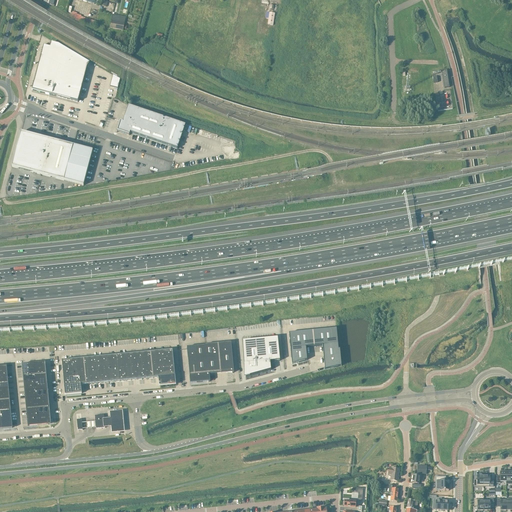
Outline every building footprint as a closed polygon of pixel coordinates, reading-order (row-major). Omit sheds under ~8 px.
[(123,29),(124,25),(125,17),(113,15),(111,21),(110,28),(123,31),(123,29)] [(43,47),(32,90),(78,102),(87,68),(89,64),(58,45),(51,43),(50,48),(43,47)] [(113,75),(110,87),(117,89),(120,77),(113,75)] [(177,149),(185,125),(128,106),(123,122),(120,121),(117,131),(129,136),(130,133),(177,149)] [(74,145),(25,132),(16,167),(87,187),(97,152),(74,145)] [(338,350),(336,329),(289,334),(292,365),(307,361),(306,353),(305,348),(322,346),(323,352),(325,370),(341,367),(339,350),(338,350)] [(270,362),(280,361),(277,338),(242,341),(246,377),(270,370),(270,362)] [(205,346),(187,348),(187,349),(188,357),(193,356),(194,375),(190,375),(190,383),(208,382),(210,382),(209,374),(232,372),(232,373),(234,373),(231,343),(205,345),(205,346)] [(174,369),(173,358),(172,351),(162,352),(156,352),(150,353),(145,353),(139,354),(134,354),(128,355),(123,355),(117,356),(111,357),(106,357),(100,358),(95,358),(89,359),(83,359),(78,360),(72,360),(62,361),(62,369),(63,374),(63,380),(65,395),(81,394),(80,385),(86,385),(92,384),(97,384),(103,383),(108,383),(114,382),(119,382),(125,381),(131,381),(136,380),(142,380),(147,379),(153,378),(158,378),(159,386),(176,385),(174,369)] [(48,397),(47,392),(47,386),(46,381),(46,375),(45,364),(39,364),(33,365),(28,365),(22,366),(23,377),(23,383),(24,388),(24,394),(25,399),(25,405),(26,410),(26,416),(28,427),(38,426),(51,425),(50,413),(49,408),(49,402),(48,397)] [(8,390),(8,384),(7,379),(6,367),(1,368),(0,367),(0,429),(2,429),(12,428),(12,423),(10,411),(10,406),(9,400),(9,395),(8,390)] [(105,428),(111,427),(111,432),(112,433),(124,432),(124,431),(122,411),(110,413),(110,419),(104,419),(105,428)] [(104,419),(103,415),(95,416),(95,422),(96,428),(96,429),(105,428),(104,428),(103,420),(104,419)] [(417,474),(426,474),(426,466),(417,466),(417,474)] [(399,470),(392,469),(392,470),(389,469),(388,475),(391,476),(390,481),(397,482),(399,470)] [(506,484),(506,473),(505,473),(505,472),(503,472),(503,473),(500,473),(500,476),(496,477),(496,483),(500,483),(500,482),(506,482),(506,484)] [(422,482),(422,481),(421,481),(422,477),(413,475),(412,483),(419,484),(419,481),(422,482)] [(483,487),(483,476),(482,476),(480,476),(477,476),(477,480),(473,480),(473,487),(483,487)] [(493,487),(493,480),(489,480),(489,476),(487,476),(484,476),(483,476),(483,487),(493,487)] [(443,477),(435,477),(435,491),(440,490),(440,491),(443,491),(445,491),(448,491),(448,486),(449,486),(449,481),(448,481),(443,481),(443,477)] [(391,496),(397,496),(398,490),(392,489),(392,486),(389,486),(388,493),(391,493),(391,496)] [(441,499),(436,498),(436,506),(433,506),(432,510),(435,510),(435,511),(440,511),(443,511),(447,511),(447,508),(448,508),(449,505),(448,505),(448,502),(441,502),(441,499)] [(506,511),(506,499),(506,500),(497,500),(497,507),(500,507),(500,511),(503,511),(506,511)] [(357,502),(355,502),(355,501),(351,500),(351,501),(351,502),(343,501),(343,505),(344,505),(344,508),(345,508),(345,511),(358,511),(358,508),(356,508),(357,502)] [(416,511),(418,502),(408,500),(405,511),(416,511)] [(483,511),(483,500),(474,500),(474,507),(477,507),(477,511),(480,511),(483,511)] [(493,500),(483,500),(483,511),(484,511),(487,511),(490,511),(490,507),(493,507),(493,500)]
